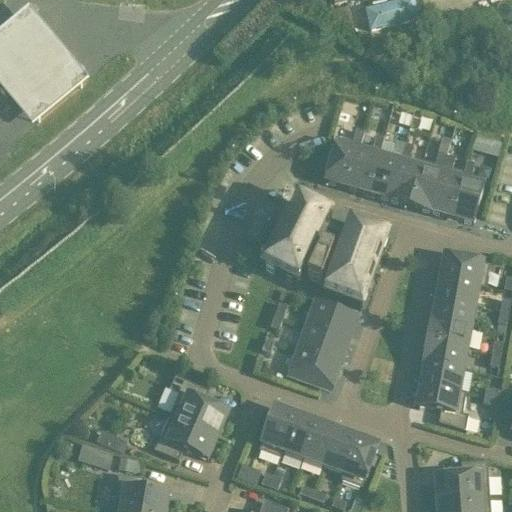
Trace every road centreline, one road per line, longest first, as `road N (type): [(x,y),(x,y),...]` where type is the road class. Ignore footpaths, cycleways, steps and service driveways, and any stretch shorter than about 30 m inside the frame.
road 1 (primary): [(0,203),(229,0)]
road 2 (residential): [(210,511),(261,388),(340,415)]
road 3 (residential): [(436,233),(401,407),(403,432)]
road 4 (residential): [(406,224),(340,415)]
